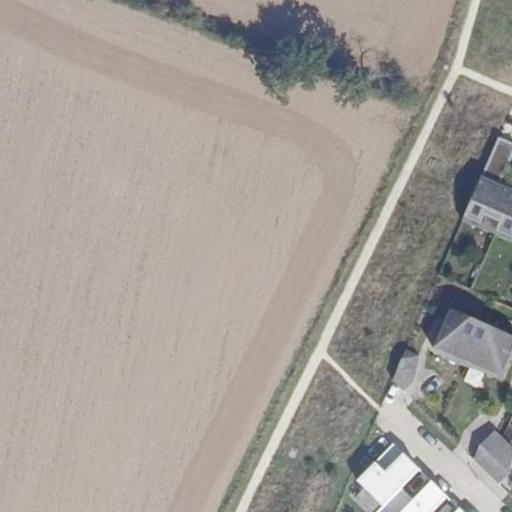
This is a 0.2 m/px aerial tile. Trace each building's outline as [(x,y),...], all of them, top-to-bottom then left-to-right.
[(511,141),(501,137),(466,220),(482,227),(488,214),(503,221),(498,234),(511,239),(511,186),(502,182),(511,158),(511,141)] [(507,377),(511,365),(511,332),(455,308),(438,348),(450,356),(453,354),(490,371),(507,377)] [(411,350),(398,380),(409,390),(419,380),(424,356),(411,350)] [(453,354),(450,356),(456,359),(490,371),(453,354)] [(486,444),(480,458),(505,482),(511,474),(511,439),(505,434),(500,429),(486,444)] [(358,479),(385,504),(420,467),(394,442),(358,479)] [(428,485),(443,500),(448,494),(433,479),(428,485)] [(415,498),(403,486),(385,504),(377,511),(431,511),(443,500),(428,485),(415,498)]
